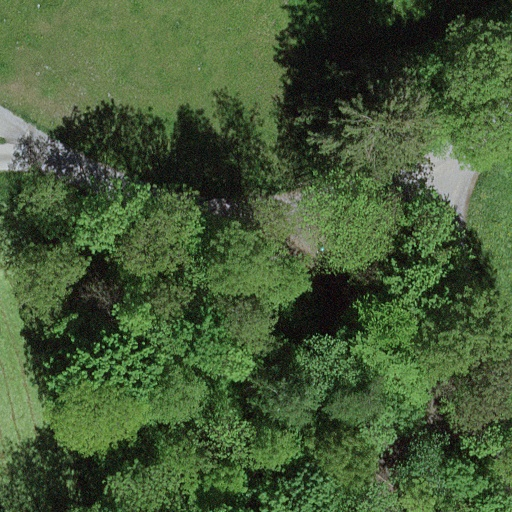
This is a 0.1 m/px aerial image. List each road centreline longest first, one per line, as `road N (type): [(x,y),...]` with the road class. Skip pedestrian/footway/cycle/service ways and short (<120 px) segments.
road 1 (track): [(0,120),(158,213),(305,205),(450,168),(453,270),(511,511)]
road 2 (track): [(390,511),(385,485),(399,408),(393,305),(450,168),(511,107)]
